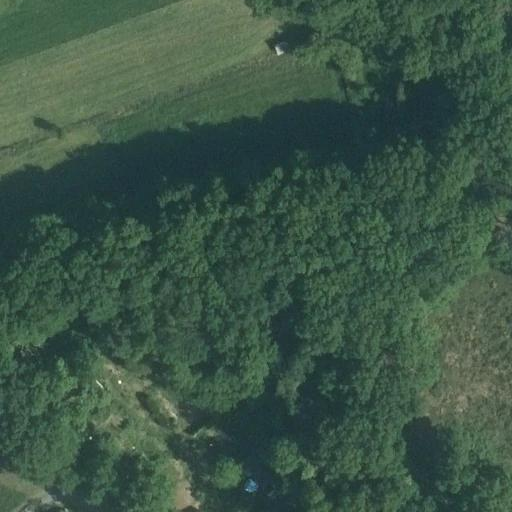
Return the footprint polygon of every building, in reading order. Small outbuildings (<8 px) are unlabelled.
[(278,54),(291,49),(287,40),(274,45),(278,54)] [(113,349),(111,346),(104,352),(106,355),(113,349)] [(157,354),(149,359),(157,373),(165,368),(157,354)] [(79,364),(71,372),(78,379),(75,382),(82,388),(84,385),(95,396),(103,387),(82,365),(85,362),(79,355),(75,359),(79,364)] [(123,356),(111,361),(126,393),(138,387),(123,356)] [(48,384),(42,389),(45,394),(52,389),(48,384)] [(184,418),(192,410),(168,386),(160,394),(184,418)] [(110,414),(103,408),(85,425),(91,432),(110,414)] [(230,454),(244,442),(225,419),(217,426),(227,439),(221,444),(230,454)] [(243,422),(238,425),(245,433),(249,430),(243,422)] [(125,435),(134,444),(149,458),(158,450),(137,431),(132,427),(125,435)] [(124,440),(116,448),(121,454),(123,452),(126,454),(132,448),(124,440)] [(265,452),(260,455),(266,464),(271,461),(265,452)] [(262,488),(272,481),(252,454),(242,460),(243,461),(239,464),(248,475),(251,473),(262,488)] [(166,497),(164,491),(154,497),(160,508),(168,503),(165,498),(166,497)]
